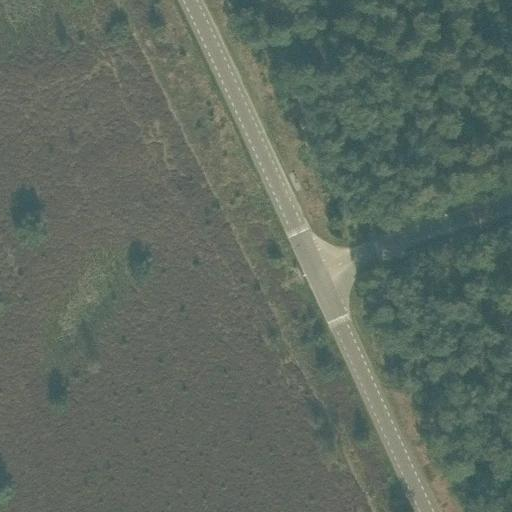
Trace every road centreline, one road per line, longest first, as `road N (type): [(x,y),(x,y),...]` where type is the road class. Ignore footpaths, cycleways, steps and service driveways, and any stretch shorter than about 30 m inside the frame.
road 1 (tertiary): [(318,272),(191,0)]
road 2 (tertiary): [(428,511),(318,272)]
road 3 (unclassified): [(318,272),(511,201)]
